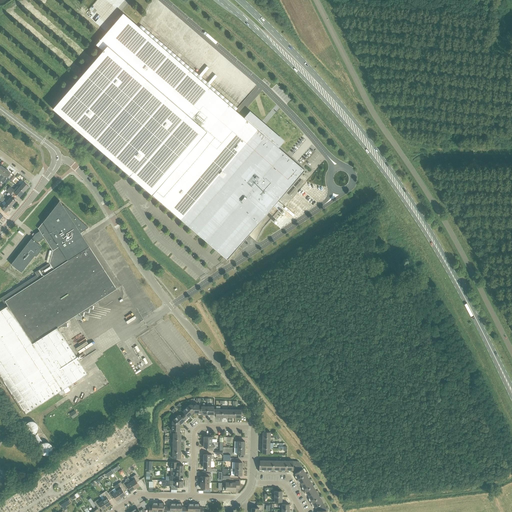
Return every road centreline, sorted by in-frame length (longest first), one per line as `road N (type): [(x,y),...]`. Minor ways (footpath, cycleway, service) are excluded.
road 1 (unclassified): [(511,352),(316,0)]
road 2 (primary): [(305,72),(420,221),(511,391)]
road 3 (residential): [(253,426),(249,400),(162,297),(97,191),(74,165),(57,160)]
road 4 (residential): [(193,495),(195,430),(253,426)]
